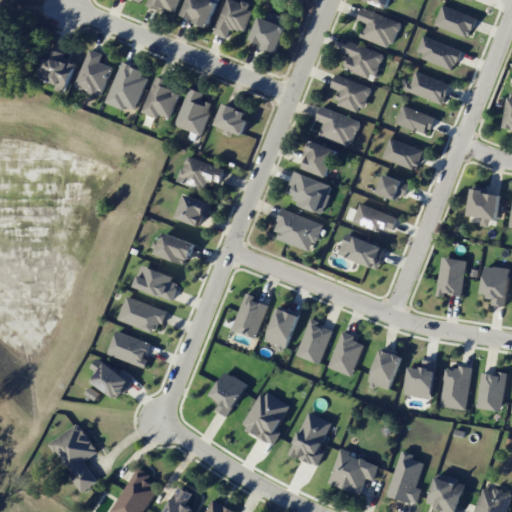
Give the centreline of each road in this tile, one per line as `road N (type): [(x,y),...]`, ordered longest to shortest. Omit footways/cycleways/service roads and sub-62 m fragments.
road 1 (residential): [(329,0),(159,422)]
road 2 (residential): [(511,16),(394,317)]
road 3 (residential): [(231,249),(394,317),(511,341)]
road 4 (residential): [(293,93),(68,6)]
road 5 (residential): [(159,422),(312,511)]
